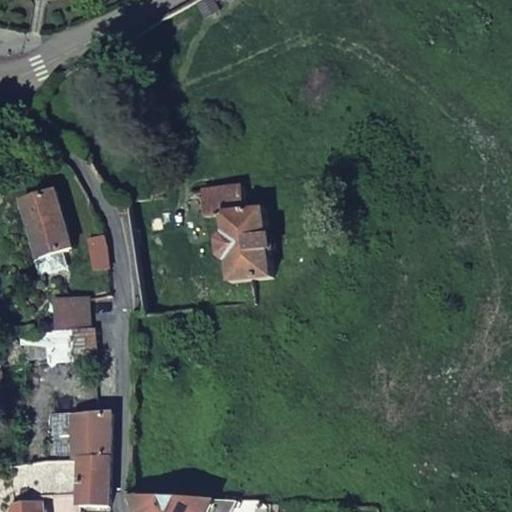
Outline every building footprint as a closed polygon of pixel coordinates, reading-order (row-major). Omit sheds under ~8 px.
[(243,186),(203,191),(206,217),(223,215),(225,236),(218,243),(220,261),(228,266),(231,286),(275,280),(272,254),(278,253),(276,237),(271,237),(268,210),(246,212),(243,186)] [(59,193),(23,205),(31,229),(44,281),(69,273),(63,255),(76,251),(59,193)] [(176,206),(175,195),(126,201),(142,319),(176,314),(165,207),(176,206)] [(109,258),(105,241),(90,245),(95,262),(109,258)] [(112,270),(109,258),(95,262),(98,273),(112,270)] [(55,303),(57,333),(91,330),(88,300),(55,303)] [(57,333),(46,333),(44,333),(47,359),(72,357),(73,365),(98,364),(96,330),(91,330),(57,333)] [(73,415),(51,415),(52,462),(74,461),(73,418),(73,415)] [(74,461),(80,461),(113,458),(115,415),(73,418),(74,461)] [(80,461),(80,508),(112,508),(113,458),(80,461)] [(44,508),(80,508),(80,461),(74,461),(52,462),(44,488),(42,505),(44,504),(44,508)] [(213,511),(218,504),(132,498),(137,511),(213,511)]
